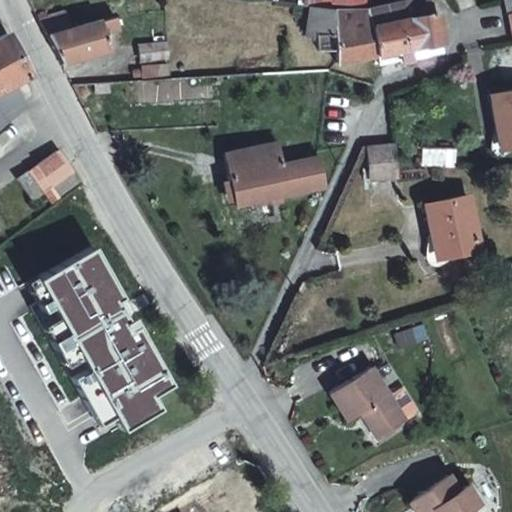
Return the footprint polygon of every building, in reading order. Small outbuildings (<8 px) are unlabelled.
[(368,13),(367,0),(333,0),(333,8),(333,10),(368,13)] [(433,15),(429,0),(423,0),(397,7),(405,53),(410,52),(442,43),(436,14),(433,15)] [(270,20),(308,24),(309,6),(272,2),(270,20)] [(374,60),(368,13),(333,10),(333,8),(309,6),(308,24),(307,37),(315,38),(314,53),(330,54),(335,70),(374,60)] [(405,53),(397,7),(368,13),(374,60),(377,60),(379,68),(401,62),(400,54),(405,53)] [(53,52),(59,65),(108,50),(101,28),(97,19),(71,27),(65,9),(35,18),(53,52)] [(97,19),(101,28),(114,24),(111,14),(97,19)] [(0,91),(27,76),(6,36),(0,39),(0,132),(1,130),(23,112),(12,91),(0,97),(0,91)] [(167,59),(166,40),(136,41),(136,60),(167,59)] [(444,52),(442,43),(410,52),(412,65),(428,61),(427,55),(444,52)] [(410,52),(405,53),(400,54),(401,62),(401,67),(412,65),(410,52)] [(158,69),(142,68),(142,84),(158,84),(158,69)] [(511,92),(492,96),(502,147),(511,145),(511,92)] [(273,145),(261,147),(218,156),(229,208),(321,188),(314,159),(277,167),(273,145)] [(392,163),(391,145),(364,147),(366,181),(394,180),(392,163)] [(419,165),(453,166),(453,148),(420,147),(419,165)] [(35,166),(48,188),(69,175),(57,153),(35,166)] [(25,175),(14,181),(29,204),(40,198),(25,175)] [(69,175),(48,188),(55,199),(75,186),(69,175)] [(463,201),(420,209),(430,259),(473,250),(470,236),(463,201)] [(390,333),(395,347),(423,338),(418,324),(390,333)] [(328,393),(345,421),(360,413),(375,438),(402,421),(370,368),(328,393)] [(445,475),(404,502),(410,511),(417,511),(427,506),(430,511),(464,511),(462,508),(473,501),(462,485),(454,490),(445,475)]
